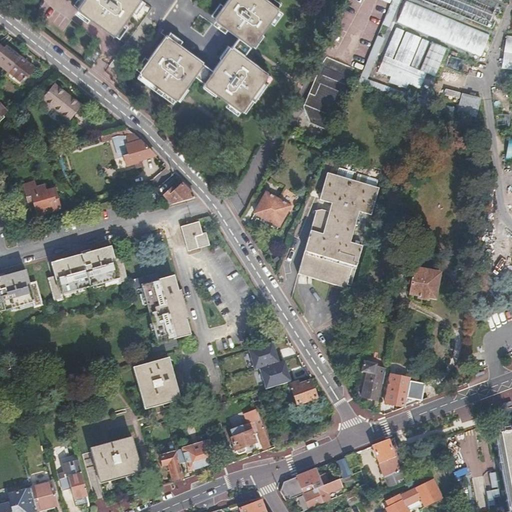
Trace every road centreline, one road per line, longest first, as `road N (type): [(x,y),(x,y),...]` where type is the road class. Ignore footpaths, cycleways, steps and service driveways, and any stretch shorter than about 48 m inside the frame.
road 1 (residential): [(365,436),(214,201)]
road 2 (unknown): [(275,296),(323,173),(365,179)]
road 3 (residential): [(168,217),(0,263)]
road 4 (unknown): [(447,404),(463,291),(446,274),(415,264)]
road 5 (residential): [(214,201),(98,90)]
road 6 (tertiary): [(511,379),(365,436)]
road 7 (residential): [(168,217),(204,352)]
